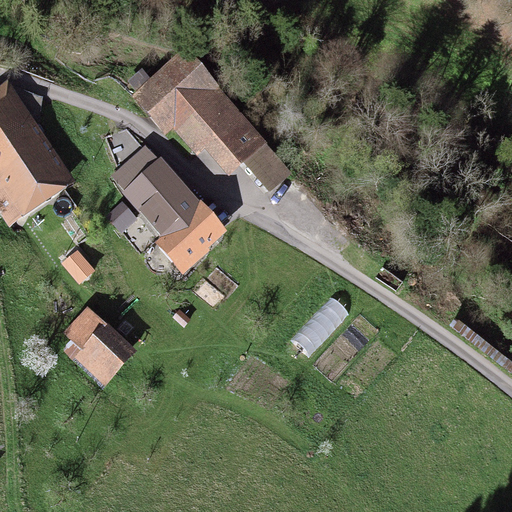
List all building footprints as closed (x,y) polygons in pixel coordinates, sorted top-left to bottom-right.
[(162,130),(169,124),(186,144),(201,132),(232,168),(244,158),(270,189),(286,175),(186,56),(136,99),(162,130)] [(0,96),(0,175),(19,204),(55,180),(0,96)] [(168,237),(163,241),(186,267),(206,250),(203,246),(218,234),(152,154),(121,180),(168,237)] [(75,252),(63,263),(80,281),(91,271),(75,252)] [(106,328),(89,312),(67,334),(82,350),(75,358),(97,380),(123,354),(101,332),(106,328)]
